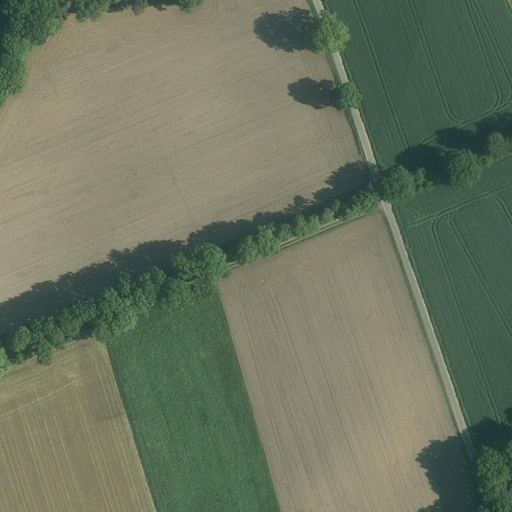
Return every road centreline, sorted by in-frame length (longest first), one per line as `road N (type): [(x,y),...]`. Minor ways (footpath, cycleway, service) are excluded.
road 1 (track): [(0,355),(511,146)]
road 2 (unclassified): [(317,0),(492,511)]
